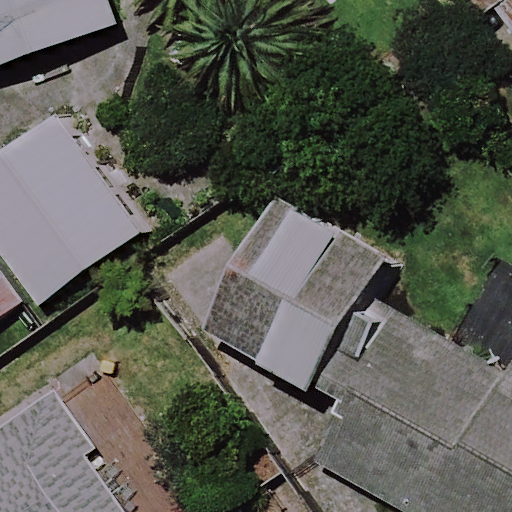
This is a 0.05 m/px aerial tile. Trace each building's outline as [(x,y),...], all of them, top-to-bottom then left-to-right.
[(0,0),(0,74),(127,26),(117,0),(0,0)] [(148,242),(72,119),(0,163),(0,224),(49,304),(148,242)] [(403,259),(316,210),(292,196),(214,332),(325,395),(374,310),(403,259)] [(0,323),(27,305),(0,266),(0,323)] [(511,511),(511,370),(400,316),(326,467),(419,511),(511,511)] [(210,511),(81,345),(0,408),(0,511),(210,511)]
